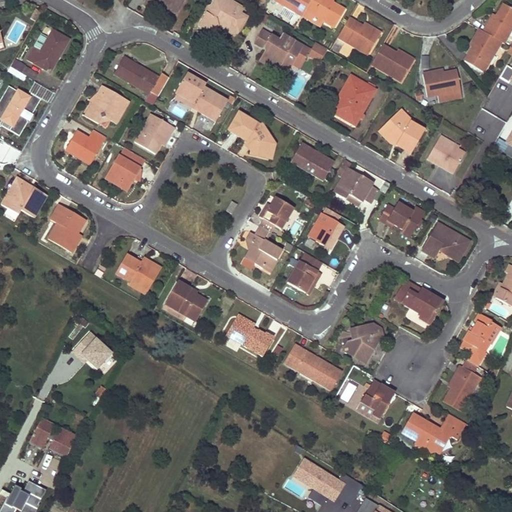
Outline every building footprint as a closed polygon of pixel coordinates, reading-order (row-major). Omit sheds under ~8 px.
[(145,0),(146,4),(155,2),(161,1),(179,11),(184,3),(182,0),(145,0)] [(241,14),(244,9),(228,0),(213,0),(213,2),(211,6),(208,7),(205,13),(206,13),(198,25),(214,34),(219,26),(226,22),(239,30),(246,17),(241,14)] [(273,0),(302,16),(311,0),(273,0)] [(311,0),(302,16),(308,20),(312,15),(324,22),(335,28),(345,10),(333,3),(329,1),(329,0),(311,0)] [(161,1),(155,2),(176,15),(179,11),(161,1)] [(491,18),(483,32),(501,42),(503,44),(507,38),(511,28),(511,9),(503,4),(496,16),(494,20),(491,18)] [(35,21),(40,11),(35,8),(29,18),(35,21)] [(324,22),(312,15),(308,20),(320,27),(324,22)] [(368,55),(381,33),(367,26),(366,28),(363,26),(349,18),(338,37),(368,55)] [(239,30),(226,22),(219,26),(236,36),(239,30)] [(33,48),(26,60),(49,73),(59,55),(61,56),(70,40),(52,30),(40,52),(33,48)] [(279,40),(262,30),(254,43),(263,48),(265,47),(269,49),(267,52),(265,51),(259,61),(268,66),(271,61),(281,67),(284,61),(292,66),(293,64),(300,53),(295,50),(298,44),(282,35),(279,40)] [(479,30),(472,43),(474,45),(472,48),(464,61),(484,72),(501,42),(483,32),(479,30)] [(316,42),(312,48),(320,53),(317,58),(322,59),(327,50),(316,42)] [(303,46),(298,44),(295,50),(300,53),(303,46)] [(396,53),(382,45),(371,65),(402,82),(414,61),(401,52),(399,55),(396,53)] [(300,53),(293,64),(301,69),(308,56),(311,51),(303,46),(300,53)] [(317,58),(320,53),(312,48),(311,51),(308,56),(317,58)] [(139,67),(123,57),(114,74),(150,95),(151,93),(158,97),(169,78),(161,74),(159,78),(143,69),(141,72),(137,70),(139,67)] [(21,63),(16,61),(12,67),(17,70),(21,63)] [(26,66),(21,63),(17,70),(22,73),(26,66)] [(511,68),(506,66),(499,77),(508,83),(510,80),(511,81),(511,68)] [(24,80),(26,77),(19,73),(9,67),(7,70),(24,80)] [(438,71),(423,74),(427,97),(437,95),(460,91),(456,71),(444,73),(439,74),(438,71)] [(177,94),(193,104),(191,108),(216,122),(227,102),(204,88),(205,85),(186,74),(175,93),(177,94)] [(295,98),(304,83),(304,81),(304,80),(304,79),(304,78),(303,77),(303,76),(302,76),(301,75),(299,75),(298,75),(297,76),(296,76),(296,77),(295,78),(286,93),(295,98)] [(355,78),(351,76),(338,97),(341,99),(350,84),(351,85),(355,78)] [(355,126),(376,90),(374,89),(367,85),(355,78),(351,85),(350,84),(341,99),(344,100),(335,115),(355,126)] [(93,102),(85,117),(98,124),(102,117),(111,122),(116,125),(129,102),(102,86),(98,94),(100,95),(95,104),(93,102)] [(19,93),(9,87),(0,101),(0,119),(2,121),(4,118),(14,124),(12,127),(9,131),(19,137),(27,123),(26,119),(29,115),(32,114),(41,100),(31,94),(28,98),(26,102),(17,96),(19,93)] [(462,97),(460,91),(437,95),(438,101),(462,97)] [(28,98),(19,93),(17,96),(26,102),(28,98)] [(158,97),(151,93),(150,95),(145,102),(153,107),(158,97)] [(193,104),(177,94),(175,98),(191,108),(193,104)] [(260,125),(238,113),(228,131),(246,141),(247,139),(252,142),(251,152),(250,155),(265,158),(266,151),(275,145),(262,125),(260,125)] [(397,114),(382,128),(394,140),(393,141),(396,145),(395,146),(404,148),(412,153),(425,131),(410,122),(411,121),(405,117),(403,120),(397,114)] [(174,128),(151,115),(134,143),(155,155),(161,145),(163,141),(166,142),(174,128)] [(14,124),(4,118),(2,121),(12,127),(14,124)] [(77,132),(68,148),(84,158),(82,161),(89,165),(105,138),(94,131),(89,139),(77,132)] [(511,131),(505,143),(509,145),(503,154),(511,158),(511,131)] [(459,146),(441,136),(439,138),(458,149),(459,146)] [(458,149),(439,138),(427,159),(436,165),(437,163),(447,168),(446,170),(453,174),(465,154),(458,149)] [(334,163),(301,144),(290,162),(323,181),(334,163)] [(272,160),(275,145),(266,151),(265,158),(272,160)] [(404,148),(395,146),(411,155),(412,153),(404,148)] [(84,158),(68,148),(66,152),(82,161),(84,158)] [(145,161),(124,148),(119,157),(140,169),(145,161)] [(119,157),(118,156),(107,175),(121,183),(119,187),(127,192),(140,169),(119,157)] [(351,165),(343,161),(336,173),(343,177),(334,193),(346,200),(350,193),(363,200),(370,204),(378,191),(371,186),(373,183),(348,169),(351,165)] [(107,175),(105,179),(119,187),(121,183),(107,175)] [(24,182),(17,178),(8,192),(12,194),(4,207),(18,215),(21,211),(34,218),(47,196),(33,188),(31,191),(22,186),(24,182)] [(33,188),(24,182),(22,186),(31,191),(33,188)] [(12,194),(8,192),(1,205),(4,207),(12,194)] [(363,200),(350,193),(346,200),(359,207),(363,200)] [(275,198),(270,207),(267,212),(264,210),(259,217),(279,229),(283,222),(284,223),(293,209),(275,198)] [(231,202),(226,211),(231,214),(237,205),(231,202)] [(387,205),(378,220),(386,224),(388,221),(394,225),(403,230),(401,234),(410,239),(411,238),(425,213),(415,208),(412,212),(397,203),(394,209),(387,205)] [(81,218),(59,205),(50,220),(57,224),(48,239),(71,253),(79,239),(75,237),(77,234),(81,227),(77,224),(81,218)] [(325,207),(310,236),(318,241),(317,243),(323,247),(324,244),(331,248),(343,226),(337,222),(341,216),(325,207)] [(465,240),(437,223),(421,251),(435,258),(439,252),(444,251),(460,259),(466,249),(462,246),(465,240)] [(282,252),(251,233),(246,241),(253,244),(246,257),(256,262),(254,264),(262,269),(263,267),(271,271),(282,252)] [(470,242),(465,240),(462,246),(466,249),(470,242)] [(291,252),(294,247),(287,244),(284,249),(291,252)] [(444,251),(439,252),(458,263),(460,259),(444,251)] [(142,264),(128,256),(117,274),(131,283),(132,282),(147,290),(158,271),(143,262),(142,264)] [(160,268),(145,259),(143,262),(158,271),(160,268)] [(321,274),(302,263),(298,270),(295,269),(287,283),(305,294),(313,280),(317,282),(321,274)] [(503,285),(495,299),(511,307),(511,266),(510,265),(506,273),(508,275),(503,285)] [(317,282),(313,280),(305,294),(308,296),(317,282)] [(406,280),(397,296),(404,300),(401,304),(421,315),(431,322),(443,302),(422,289),(417,296),(409,291),(413,284),(406,280)] [(131,283),(129,286),(145,295),(147,290),(132,282),(131,283)] [(191,290),(178,282),(165,304),(186,317),(188,313),(198,319),(207,302),(195,295),(190,292),(191,290)] [(492,297),(495,299),(503,285),(500,283),(492,297)] [(422,289),(413,284),(409,291),(417,296),(422,289)] [(394,300),(401,304),(404,300),(397,296),(394,300)] [(198,319),(188,313),(186,317),(195,322),(198,319)] [(491,346),(501,328),(491,323),(492,321),(479,314),(475,321),(477,322),(472,329),(470,333),(468,331),(463,341),(460,348),(467,352),(466,355),(476,362),(480,362),(482,360),(486,354),(484,353),(489,345),(491,346)] [(418,320),(429,326),(431,322),(421,315),(418,320)] [(247,321),(238,316),(236,320),(245,325),(247,321)] [(236,320),(227,336),(263,357),(272,340),(257,332),(255,335),(251,333),(253,329),(255,326),(247,321),(245,325),(236,320)] [(343,351),(361,361),(365,353),(370,356),(374,349),(371,347),(373,344),(378,342),(384,340),(381,329),(372,324),(350,330),(352,340),(348,341),(343,351)] [(96,339),(90,333),(86,336),(93,342),(96,339)] [(86,336),(75,349),(87,361),(97,370),(112,354),(96,339),(93,342),(86,336)] [(295,346),(285,364),(330,390),(340,372),(321,361),(320,363),(316,361),(317,359),(295,346)] [(87,361),(75,349),(72,352),(84,364),(87,361)] [(361,361),(366,364),(370,356),(365,353),(361,361)] [(478,368),(482,360),(480,362),(476,362),(466,355),(463,360),(478,368)] [(482,379),(460,366),(456,373),(459,375),(450,389),(443,402),(460,413),(476,385),(477,386),(482,379)] [(489,375),(496,378),(499,370),(494,367),(489,375)] [(456,373),(448,387),(450,389),(459,375),(456,373)] [(387,389),(373,381),(371,384),(386,393),(387,389)] [(343,382),(341,402),(359,404),(360,383),(343,382)] [(372,415),(380,420),(395,394),(387,389),(386,393),(371,384),(360,403),(375,411),(372,415)] [(424,446),(423,449),(430,453),(436,452),(444,436),(449,438),(452,437),(457,428),(445,421),(439,430),(436,431),(433,430),(433,426),(412,414),(401,433),(416,441),(424,446)] [(448,414),(445,421),(457,428),(461,422),(448,414)] [(29,442),(42,449),(47,438),(53,441),(49,449),(66,457),(77,437),(59,428),(56,435),(51,432),(54,426),(41,419),(29,442)] [(59,428),(54,426),(51,432),(56,435),(59,428)] [(436,452),(440,454),(449,438),(444,436),(436,452)] [(29,442),(27,446),(40,453),(42,449),(29,442)] [(334,505),(346,484),(303,459),(291,479),(334,505)] [(349,480),(340,501),(352,506),(361,485),(349,480)] [(392,511),(363,499),(357,511),(392,511)]
